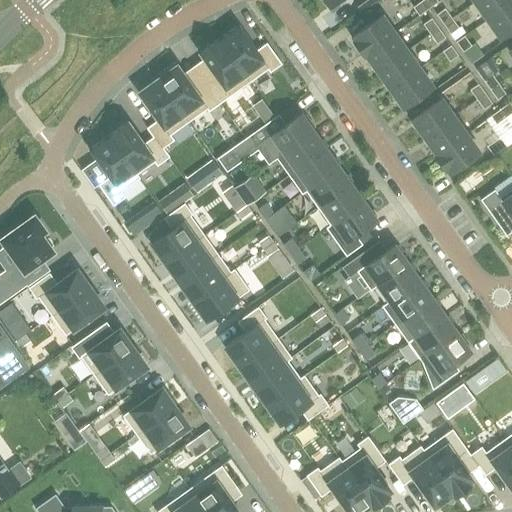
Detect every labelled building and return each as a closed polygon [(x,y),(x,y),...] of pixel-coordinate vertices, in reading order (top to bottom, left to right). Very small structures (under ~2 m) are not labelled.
[(323,0),(329,7),(338,0),(353,0),(360,10),(373,0),(323,0)] [(422,0),(413,7),(419,15),(429,8),(423,0),(422,0)] [(511,0),(476,0),(475,1),(488,19),(511,1),(511,0)] [(511,29),(511,1),(488,19),(501,37),(511,29)] [(444,24),(452,18),(445,8),(437,14),(444,24)] [(365,53),(394,32),(381,14),(352,35),(355,38),(353,40),(364,55),(366,54),(365,53)] [(430,33),(439,27),(432,18),(424,24),(430,33)] [(444,24),(450,33),(459,27),(452,18),(444,24)] [(221,36),(219,38),(250,81),(268,68),(270,71),(282,63),(267,42),(256,50),(238,25),(222,37),(221,36)] [(437,43),(445,37),(439,27),(430,33),(437,43)] [(365,53),(366,54),(378,70),(407,50),(394,32),(365,53)] [(456,41),(463,51),(472,45),(464,35),(456,41)] [(219,38),(200,52),(204,58),(216,74),(205,81),(220,102),(229,96),(250,81),(219,38)] [(450,61),(458,55),(451,45),(443,51),(450,61)] [(407,50),(378,70),(390,88),(419,67),(407,50)] [(159,77),(158,78),(188,121),(203,111),(207,108),(209,110),(220,102),(205,81),(195,89),(183,73),(177,64),(159,77)] [(419,67),(390,88),(403,106),(432,86),(419,67)] [(491,90),(499,84),(492,74),(483,80),(491,90)] [(157,79),(139,92),(158,119),(147,126),(169,156),(163,147),(174,139),(170,134),(188,121),(158,78),(157,78),(157,79)] [(478,100),(486,94),(479,83),(470,89),(478,100)] [(491,90),(497,99),(506,93),(499,84),(491,90)] [(484,108),(492,103),(486,94),(478,100),(484,108)] [(425,137),(454,116),(441,97),(412,118),(425,137)] [(500,109),(506,117),(511,112),(511,105),(510,102),(503,107),(500,109)] [(268,108),(260,114),(266,122),(274,117),(268,108)] [(490,116),(496,124),(506,117),(500,109),(490,116)] [(271,133),(259,142),(272,159),(267,163),(268,164),(276,158),(276,157),(313,131),(311,128),(314,126),(305,114),(302,116),(300,113),(271,133)] [(425,137),(437,153),(437,154),(466,133),(454,116),(425,137)] [(128,121),(108,135),(139,178),(140,177),(137,173),(154,161),(157,165),(169,156),(147,126),(147,127),(153,136),(143,143),(128,121)] [(313,131),(276,157),(276,158),(289,175),(325,149),(313,131)] [(437,154),(437,153),(435,154),(446,170),(447,168),(450,172),(479,151),(466,133),(437,154)] [(257,146),(249,134),(219,156),(227,167),(257,146)] [(107,136),(89,148),(109,176),(98,183),(113,205),(125,196),(121,191),(139,178),(108,135),(107,136)] [(325,149),(289,175),(302,193),(306,191),(305,190),(338,166),(325,149)] [(213,162),(208,166),(216,177),(221,174),(213,162)] [(338,166),(305,190),(306,191),(317,207),(350,184),(338,166)] [(255,192),(246,179),(234,187),(244,200),(255,192)] [(350,184),(317,207),(330,224),(330,225),(363,202),(350,184)] [(183,187),(175,193),(182,203),(190,197),(183,187)] [(511,187),(500,196),(494,189),(480,199),(497,223),(510,214),(511,215),(511,187)] [(171,227),(151,242),(165,262),(204,234),(191,215),(193,213),(185,202),(164,217),(171,227)] [(330,224),(326,227),(339,246),(346,255),(361,244),(371,237),(365,228),(376,220),(363,202),(330,225),(330,224)] [(258,208),(265,218),(273,213),(266,203),(258,208)] [(247,204),(237,211),(241,218),(251,211),(247,204)] [(145,208),(122,225),(130,237),(154,220),(145,208)] [(280,222),(273,213),(265,218),(272,228),(280,222)] [(17,261),(0,273),(0,300),(1,301),(27,283),(19,271),(40,256),(51,248),(39,231),(43,228),(34,214),(1,238),(17,261)] [(204,234),(165,262),(179,281),(218,253),(204,234)] [(269,235),(259,242),(263,248),(273,241),(269,235)] [(283,244),(290,254),(298,248),(291,238),(283,244)] [(273,241),(263,248),(268,255),(278,248),(273,241)] [(363,251),(342,266),(349,277),(357,271),(370,289),(378,284),(377,283),(406,262),(393,244),(370,261),(363,251)] [(305,258),(298,248),(290,254),(297,263),(305,258)] [(218,253),(179,281),(192,299),(231,271),(218,253)] [(406,262),(377,283),(378,284),(389,300),(390,301),(419,280),(406,262)] [(50,272),(28,287),(36,298),(38,296),(51,315),(91,287),(90,287),(77,268),(57,282),(50,272)] [(231,271),(192,299),(207,319),(249,289),(235,269),(231,272),(231,271)] [(389,300),(382,305),(395,324),(399,322),(399,321),(431,297),(419,280),(390,301),(389,300)] [(91,287),(51,315),(65,334),(104,307),(91,289),(92,289),(91,287)] [(399,322),(395,324),(408,342),(412,339),(415,336),(444,315),(431,297),(399,321),(399,322)] [(30,330),(11,303),(0,310),(0,317),(16,340),(30,330)] [(245,331),(225,345),(239,366),(278,338),(264,319),(266,317),(258,306),(237,321),(245,331)] [(321,308),(311,315),(316,321),(325,314),(321,308)] [(342,308),(334,314),(341,324),(349,318),(342,308)] [(412,339),(408,342),(419,358),(427,353),(456,333),(444,315),(415,336),(412,339)] [(119,327),(80,355),(94,375),(133,347),(133,346),(132,346),(119,327)] [(26,333),(15,341),(20,347),(30,340),(26,333)] [(359,349),(367,343),(360,333),(352,339),(359,349)] [(427,353),(419,358),(432,388),(455,372),(450,365),(469,351),(467,347),(470,345),(462,334),(459,336),(456,333),(427,353)] [(28,366),(5,334),(0,338),(0,375),(5,383),(28,366)] [(278,338),(239,366),(252,384),(291,356),(278,338)] [(342,338),(332,345),(337,352),(347,345),(342,338)] [(366,359),(374,353),(367,343),(359,349),(366,359)] [(133,347),(94,375),(108,394),(146,366),(134,348),(133,347)] [(291,356),(252,384),(266,403),(304,375),(304,374),(300,377),(288,360),(292,357),(291,356)] [(489,363),(499,376),(507,370),(498,357),(489,363)] [(380,373),(372,378),(379,388),(387,382),(380,373)] [(304,375),(266,403),(280,423),(300,409),(307,419),(328,404),(320,393),(318,394),(304,375)] [(63,386),(54,393),(58,400),(68,393),(63,386)] [(161,387),(123,415),(136,434),(176,406),(175,405),(174,405),(161,387)] [(68,393),(58,400),(63,407),(73,400),(68,393)] [(388,402),(403,423),(423,408),(416,398),(398,396),(388,402)] [(176,406),(136,434),(150,453),(189,426),(176,407),(176,406)] [(84,438),(75,424),(63,432),(72,446),(84,438)] [(421,445),(420,445),(454,494),(470,483),(469,481),(472,478),(457,456),(467,449),(452,428),(423,449),(421,445)] [(198,437),(206,448),(216,441),(207,430),(198,437)] [(339,456),(338,456),(373,505),(389,494),(387,492),(391,490),(375,468),(386,460),(368,435),(357,443),(360,447),(341,460),(339,456)] [(481,445),(470,453),(485,474),(496,467),(511,489),(511,448),(504,438),(486,451),(481,445)] [(399,455),(388,463),(402,484),(413,477),(434,506),(452,492),(454,494),(420,445),(402,458),(399,455)] [(105,446),(95,453),(100,459),(110,452),(105,446)] [(110,452),(100,459),(105,466),(115,459),(110,452)] [(318,466),(306,475),(321,496),(332,488),(348,511),(359,511),(371,504),(372,506),(373,505),(338,456),(320,469),(318,466)] [(0,459),(0,494),(1,496),(18,485),(0,459)] [(221,464),(189,488),(205,511),(239,511),(226,493),(236,485),(221,464)] [(143,497),(135,486),(125,493),(133,504),(143,497)] [(205,511),(189,488),(156,511),(205,511)] [(55,493),(35,508),(38,511),(115,511),(111,505),(65,506),(55,493)]
